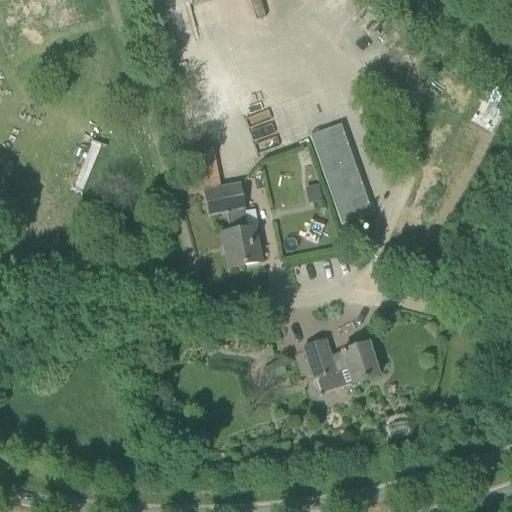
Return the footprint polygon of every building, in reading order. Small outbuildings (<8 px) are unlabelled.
[(309,137),(341,226),(371,216),(340,127),(309,137)] [(182,159),(184,171),(216,165),(214,152),(182,158),(182,159)] [(240,186),(221,190),(203,193),(207,218),(226,215),(230,234),(222,236),(228,270),(260,264),(254,230),(247,232),(243,212),(245,212),(240,186)] [(303,349),(314,381),(319,379),(324,395),(352,385),(353,386),(378,377),(368,345),(330,358),(325,342),(303,349)] [(277,362),(262,370),(270,384),(285,376),(277,362)] [(286,457),(283,445),(278,446),(268,448),(270,459),(286,457)]
